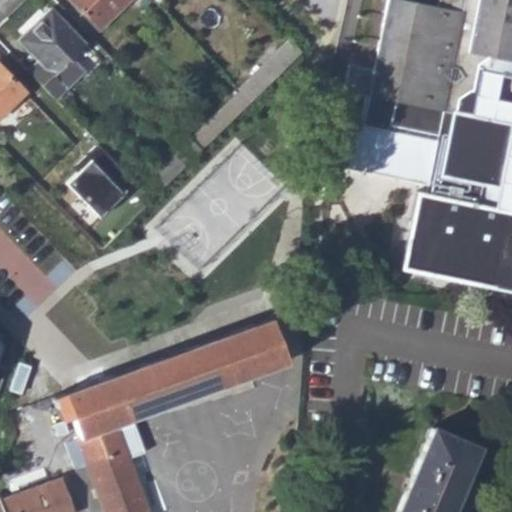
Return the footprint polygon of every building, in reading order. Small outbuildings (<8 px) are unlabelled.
[(68,0),(96,30),(127,0),(68,0)] [(411,0),(384,0),(370,69),(359,67),(346,65),(341,91),(366,96),(360,126),(352,125),(351,135),(340,133),(337,133),(334,134),(331,136),(336,165),(424,183),(422,195),(415,193),(400,268),(511,290),(511,283),(511,213),(476,206),(466,204),(470,182),(481,184),(496,187),(508,125),(461,115),(452,113),(454,99),(466,94),(468,93),(474,65),(486,56),(511,61),(511,0),(437,0),(436,5),(411,0)] [(372,0),(359,67),(370,69),(384,0),(372,0)] [(82,43),(48,8),(17,41),(35,60),(25,69),(55,99),(56,98),(62,104),(72,94),(66,88),(84,71),(69,57),(82,43)] [(249,101),(300,51),(288,38),(237,88),(239,90),(249,101)] [(511,61),(486,56),(474,65),(511,72),(511,61)] [(0,113),(23,91),(0,67),(0,113)] [(199,150),(249,101),(239,90),(189,139),(199,150)] [(466,94),(454,99),(452,113),(461,115),(466,94)] [(231,176),(261,134),(235,116),(206,158),(231,176)] [(173,148),(137,184),(151,198),(199,150),(189,139),(175,125),(163,138),(173,148)] [(102,143),(65,178),(101,215),(137,180),(102,143)] [(187,208),(213,183),(195,164),(169,189),(187,208)] [(466,204),(476,206),(481,184),(470,182),(466,204)] [(101,248),(118,231),(105,217),(87,235),(101,248)] [(146,511),(115,426),(285,360),(268,317),(170,354),(62,394),(78,440),(64,445),(73,470),(87,465),(103,511),(146,511)] [(448,511),(475,445),(430,426),(394,511),(448,511)] [(0,511),(72,511),(61,479),(0,500),(0,511)]
